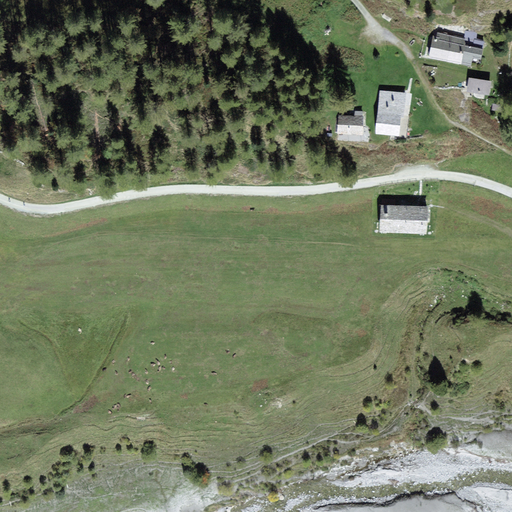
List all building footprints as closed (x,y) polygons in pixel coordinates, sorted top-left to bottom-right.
[(465,31),(464,38),(465,38),(464,42),(466,43),(466,45),(483,49),(485,41),(476,39),(478,33),(465,31)] [(446,60),(453,35),(445,33),(437,32),(436,37),(434,37),(429,57),(446,60)] [(464,38),(453,35),(446,60),(450,61),(461,64),(466,45),(466,43),(464,42),(465,38),(464,38)] [(483,49),(466,45),(461,64),(471,66),(473,58),(481,60),(483,49)] [(490,96),(492,81),(469,78),(467,93),(490,96)] [(379,90),(376,134),(399,136),(401,118),(404,118),(407,93),(379,90)] [(338,134),(363,135),(363,116),(355,116),(338,116),(338,134)] [(403,233),(404,206),(395,206),(382,206),(380,205),(380,233),(403,233)] [(427,234),(428,206),(404,206),(403,233),(427,234)]
